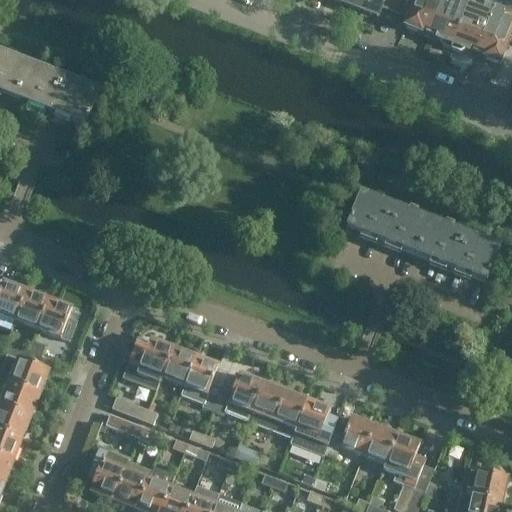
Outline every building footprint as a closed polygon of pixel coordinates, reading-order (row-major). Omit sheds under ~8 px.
[(327,0),(352,9),(355,0),(327,0)] [(355,0),(352,9),(378,20),(379,19),(378,19),(382,9),(398,15),(403,0),(355,0)] [(428,39),(442,3),(442,0),(403,0),(398,15),(409,19),(405,30),(428,39)] [(442,49),(450,52),(470,0),(443,0),(428,39),(439,43),(442,49)] [(476,57),(493,13),(492,12),(496,4),(485,0),(470,0),(450,52),(459,55),(464,53),(476,57)] [(511,11),(496,5),(493,13),(476,57),(499,67),(508,44),(511,45),(511,11)] [(0,95),(16,101),(29,65),(0,53),(0,95)] [(98,92),(29,65),(16,101),(85,128),(84,129),(85,130),(100,92),(99,92),(98,92)] [(416,258),(430,222),(361,195),(360,194),(345,231),(347,232),(347,231),(416,258)] [(499,249),(430,222),(416,258),(485,285),(486,286),(500,249),(499,249)] [(15,324),(26,294),(25,294),(4,286),(5,286),(3,285),(2,287),(3,287),(1,291),(0,290),(0,328),(10,333),(13,323),(14,323),(14,324),(15,324)] [(37,333),(49,303),(48,302),(48,303),(27,295),(26,294),(15,324),(15,325),(16,324),(36,332),(36,333),(37,333)] [(49,303),(37,333),(38,333),(59,341),(60,342),(61,340),(71,313),(72,313),(72,312),(71,311),(70,312),(49,304),(49,303)] [(161,381),(173,351),(172,351),(151,344),(152,343),(150,342),(149,344),(139,369),(138,369),(137,373),(138,373),(134,384),(144,388),(149,376),(160,380),(160,381),(161,381)] [(33,344),(29,354),(41,359),(45,349),(33,344)] [(9,360),(14,349),(7,346),(3,357),(6,359),(9,360)] [(36,370),(41,359),(29,354),(14,349),(9,360),(6,359),(0,375),(0,382),(9,386),(38,397),(39,396),(42,397),(45,388),(43,386),(47,374),(36,370)] [(183,390),(195,359),(194,359),(175,353),(174,352),(174,351),(173,351),(161,381),(162,382),(162,381),(182,389),(182,390),(183,390)] [(196,359),(195,359),(183,390),(180,399),(203,408),(201,411),(212,415),(222,391),(211,386),(217,370),(218,370),(218,369),(216,368),(196,360),(196,359)] [(247,425),(262,386),(261,385),(261,386),(240,378),(241,378),(239,377),(238,378),(232,395),(222,391),(212,415),(222,419),(223,416),(247,425)] [(30,418),(38,397),(9,386),(1,407),(30,418)] [(270,434),(284,394),(283,394),(283,395),(262,387),(263,386),(262,386),(247,425),(270,434)] [(292,442),(295,433),(306,403),(305,403),(285,395),(284,394),(270,434),(292,442)] [(112,412),(144,425),(148,413),(116,401),(112,412)] [(307,403),(306,403),(295,433),(296,434),(296,433),(302,436),(299,444),(315,450),(313,454),(324,458),(334,434),(323,430),(329,414),(330,412),(328,412),(307,404),(307,403)] [(0,433),(21,442),(30,418),(1,407),(0,410),(0,433)] [(157,417),(148,413),(144,425),(153,428),(157,417)] [(131,439),(135,427),(110,418),(105,429),(131,439)] [(363,460),(374,429),(373,429),(352,421),(353,421),(351,420),(350,421),(351,421),(344,438),(334,434),(324,458),(335,462),(339,450),(341,451),(342,451),(362,459),(363,460)] [(137,441),(142,430),(135,427),(131,439),(137,441)] [(385,468),(396,438),(395,437),(395,438),(375,430),(375,429),(374,429),(363,460),(364,459),(385,467),(384,468),(385,468)] [(151,434),(142,430),(137,441),(147,445),(151,434)] [(21,442),(0,433),(0,459),(12,464),(21,442)] [(200,447),(203,438),(192,434),(189,443),(200,447)] [(214,443),(203,438),(200,447),(211,451),(214,443)] [(397,438),(396,438),(385,468),(386,468),(397,472),(393,484),(403,488),(414,492),(422,469),(412,465),(418,449),(419,449),(420,447),(418,446),(418,447),(397,439),(397,438)] [(184,456),(187,448),(176,444),(173,452),(184,456)] [(198,452),(187,448),(184,456),(195,460),(198,452)] [(234,460),(247,465),(252,454),(238,449),(234,460)] [(125,474),(128,465),(129,462),(117,458),(117,457),(107,453),(103,464),(102,463),(100,467),(101,467),(91,495),(114,503),(125,474)] [(0,484),(4,486),(12,464),(0,459),(0,484)] [(228,474),(232,465),(220,461),(216,469),(228,474)] [(135,511),(147,483),(149,479),(151,474),(128,465),(125,474),(114,503),(135,511)] [(242,469),(232,465),(228,474),(239,478),(242,469)] [(425,497),(429,488),(434,473),(433,473),(422,469),(414,492),(425,497)] [(476,475),(466,472),(460,496),(502,506),(503,505),(502,505),(507,482),(508,482),(508,481),(507,481),(479,475),(479,474),(476,473),(476,475)] [(311,490),(315,481),(304,477),(300,486),(311,490)] [(149,479),(147,483),(135,511),(161,511),(169,492),(174,480),(170,478),(150,479),(149,479)] [(273,491),(277,483),(264,478),(261,486),(273,491)] [(327,486),(315,482),(315,481),(311,490),(323,495),(327,486)] [(284,495),(287,487),(277,483),(273,491),(284,495)] [(405,511),(414,492),(403,488),(393,511),(405,511)] [(429,488),(425,497),(424,499),(434,502),(438,491),(429,488)] [(187,511),(192,500),(169,492),(161,511),(187,511)] [(419,511),(424,499),(425,497),(414,492),(405,511),(419,511)] [(318,509),(321,500),(309,496),(306,504),(318,509)] [(502,507),(502,506),(460,496),(456,511),(500,511),(502,506),(502,507)] [(213,511),(214,509),(215,509),(217,504),(208,500),(206,506),(192,500),(187,511),(213,511)] [(328,511),(332,504),(321,500),(318,509),(326,511),(328,511)] [(372,500),(370,506),(369,508),(379,511),(380,511),(384,504),(372,500)] [(360,511),(367,511),(369,508),(370,506),(359,502),(355,510),(360,511)]
